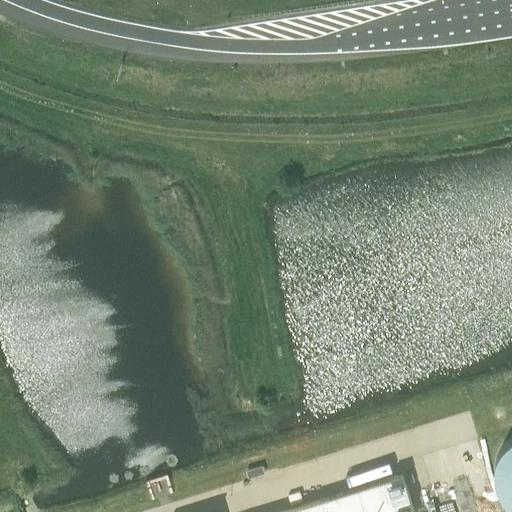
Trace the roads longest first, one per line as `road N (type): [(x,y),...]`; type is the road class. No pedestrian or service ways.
road 1 (track): [(0,84),(94,116),(254,141),(511,119)]
road 2 (motorway): [(17,0),(115,29),(242,45),(511,10)]
